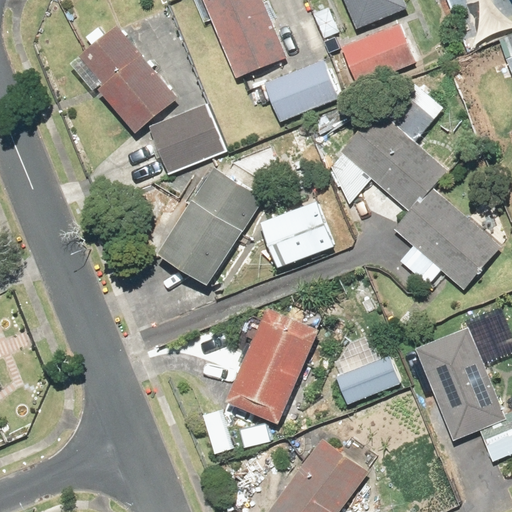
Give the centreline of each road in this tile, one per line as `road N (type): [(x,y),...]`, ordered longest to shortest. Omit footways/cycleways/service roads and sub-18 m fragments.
road 1 (residential): [(0,106),(133,442)]
road 2 (residential): [(133,442),(0,498)]
